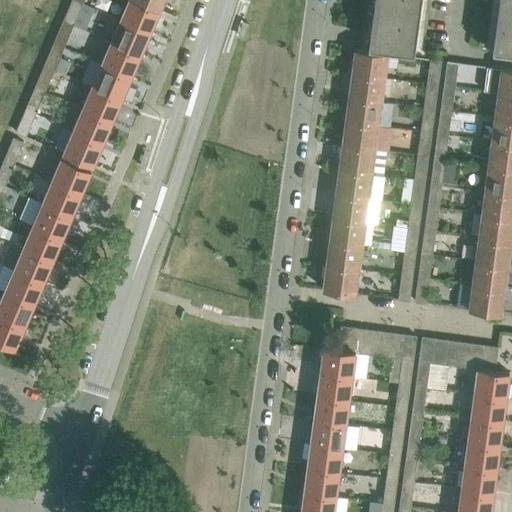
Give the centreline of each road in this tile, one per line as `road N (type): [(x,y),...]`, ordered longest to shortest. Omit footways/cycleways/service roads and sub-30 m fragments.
road 1 (residential): [(248,511),(315,0)]
road 2 (residential): [(129,286),(145,265),(198,112),(216,19)]
road 3 (residential): [(216,19),(155,185),(129,286)]
road 4 (residential): [(129,286),(83,425)]
